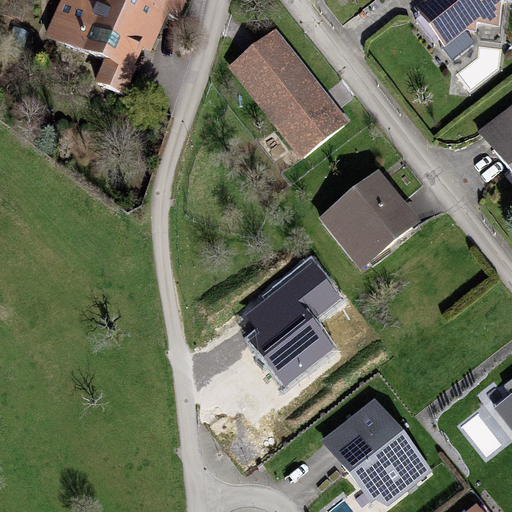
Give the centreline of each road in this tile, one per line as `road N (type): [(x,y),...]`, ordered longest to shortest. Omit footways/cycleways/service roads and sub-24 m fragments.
road 1 (residential): [(194,496),(159,251),(161,189),(208,54),(218,0)]
road 2 (residential): [(511,271),(305,0)]
